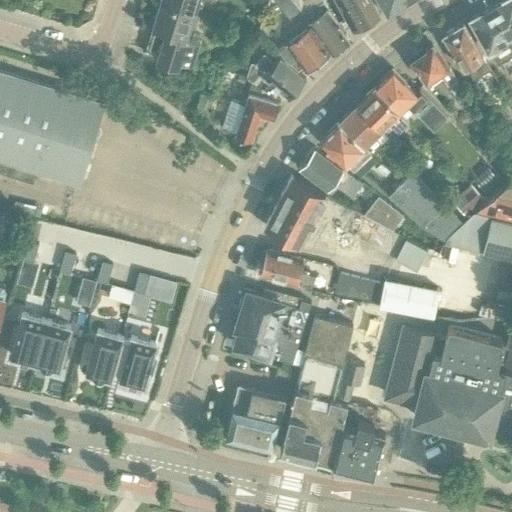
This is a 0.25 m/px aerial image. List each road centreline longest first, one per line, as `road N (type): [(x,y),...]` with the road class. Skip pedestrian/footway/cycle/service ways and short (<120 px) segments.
road 1 (tertiary): [(156,456),(222,240),(258,164),(315,93),(387,29),(436,0)]
road 2 (secondary): [(409,510),(156,456)]
road 3 (secondary): [(151,471),(336,511)]
road 4 (secondary): [(156,456),(0,419)]
road 5 (secondary): [(0,434),(151,471)]
road 6 (residential): [(115,0),(94,51),(79,55),(0,30)]
